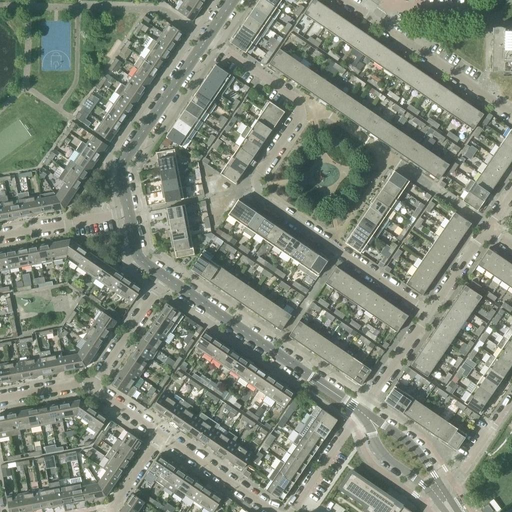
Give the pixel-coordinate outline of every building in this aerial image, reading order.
[(205,3),(200,0),(184,0),(184,2),(200,13),(202,9),(202,8),(201,8),(205,3)] [(257,3),(255,7),(270,17),(276,8),(264,0),(257,0),(256,2),(257,3)] [(281,0),(264,0),(276,8),(281,0)] [(313,21),(324,5),(315,0),(312,0),(303,14),(313,21)] [(200,13),(184,2),(177,11),(192,21),(195,16),(196,17),(198,16),(200,13)] [(334,12),(324,5),(313,21),(323,27),(334,12)] [(270,17),(255,7),(253,10),(251,9),(247,14),(264,26),(270,17)] [(344,19),(334,12),(323,27),(333,34),(344,19)] [(243,25),(258,35),(262,38),(268,29),(264,26),(247,14),(243,20),(245,21),(243,25)] [(354,26),(344,19),(333,34),(343,41),(354,26)] [(162,33),(179,44),(181,40),(181,39),(180,39),(184,34),(169,23),(162,33)] [(258,35),(243,25),(240,28),(239,27),(235,32),(252,44),(258,35)] [(364,33),(354,26),(343,41),(353,48),(364,33)] [(511,27),(493,27),(492,72),(511,72),(511,27)] [(252,44),(235,32),(231,38),(233,39),(230,43),(246,53),(252,44)] [(162,33),(156,42),(171,52),(174,47),(175,48),(176,48),(179,44),(162,33)] [(364,33),(353,48),(363,55),(374,40),(364,33)] [(171,52),(156,42),(153,40),(147,48),(150,51),(167,62),(169,58),(169,57),(168,56),(171,52)] [(374,40),(363,55),(373,62),(384,46),(374,40)] [(393,53),(384,46),(373,62),(383,68),(393,53)] [(279,71),(289,56),(279,49),(269,64),(279,71)] [(167,62),(150,51),(144,60),(159,70),(162,65),(163,66),(164,65),(167,62)] [(393,53),(383,68),(393,75),(403,60),(393,53)] [(289,56),(279,71),(289,78),(299,63),(289,56)] [(159,70),(144,60),(140,57),(134,66),(138,69),(154,80),(157,76),(157,75),(156,74),(159,70)] [(353,60),(350,64),(347,68),(352,71),(355,67),(357,63),(353,60)] [(413,67),(403,60),(393,75),(403,82),(413,67)] [(309,69),(299,63),(289,78),(299,85),(309,69)] [(207,73),(224,84),(228,87),(235,78),(215,65),(213,68),(211,67),(207,73)] [(423,74),(413,67),(403,82),(413,89),(423,74)] [(138,69),(132,78),(147,88),(150,83),(151,84),(152,83),(154,80),(138,69)] [(319,76),(309,69),(299,85),(309,91),(319,76)] [(224,84),(207,73),(204,78),(205,79),(203,83),(218,93),(224,84)] [(423,74),(413,89),(423,96),(433,80),(423,74)] [(100,81),(103,84),(107,86),(110,80),(107,78),(107,79),(103,76),(100,81)] [(319,76),(309,91),(319,98),(329,83),(319,76)] [(147,88),(132,78),(126,87),(142,98),(144,94),(144,93),(144,92),(147,88)] [(433,80),(423,96),(433,102),(443,87),(433,80)] [(218,93),(203,83),(201,86),(199,85),(195,91),(212,102),(218,93)] [(339,90),(329,83),(319,98),(329,105),(339,90)] [(142,98),(126,87),(120,96),(135,106),(138,101),(138,102),(140,101),(142,98)] [(443,87),(433,102),(443,109),(453,94),(443,87)] [(339,90),(329,105),(339,112),(349,97),(339,90)] [(193,97),(191,101),(206,111),(210,114),(216,105),(212,102),(195,91),(191,96),(193,97)] [(463,101),(453,94),(443,109),(453,116),(463,101)] [(135,106),(120,96),(114,104),(130,116),(132,112),(132,111),(131,110),(135,106)] [(359,104),(349,97),(339,112),(349,119),(359,104)] [(206,111),(191,101),(188,104),(187,103),(183,109),(200,120),(206,111)] [(473,108),(463,101),(453,116),(463,123),(473,108)] [(269,102),(263,111),(280,122),(284,117),(282,116),(285,112),(269,102)] [(114,104),(108,113),(122,124),(125,119),(126,119),(127,119),(130,116),(114,104)] [(369,110),(359,104),(349,119),(359,126),(369,110)] [(473,108),(463,123),(473,130),(483,114),(473,108)] [(181,115),(179,119),(194,129),(200,120),(183,109),(179,114),(181,115)] [(369,132),(379,117),(369,110),(359,126),(369,132)] [(263,111),(257,120),(272,130),(275,127),(276,128),(280,122),(263,111)] [(122,124),(108,113),(101,122),(118,133),(120,130),(120,129),(119,128),(122,124)] [(383,132),(389,124),(379,117),(369,132),(379,139),(383,132)] [(175,121),(171,126),(188,138),(194,129),(179,119),(176,122),(175,121)] [(272,130),(257,120),(251,129),(268,140),(272,135),(270,134),(272,130)] [(118,133),(101,122),(95,132),(110,142),(113,137),(114,137),(115,137),(118,133)] [(399,131),(389,124),(383,132),(379,139),(389,146),(398,132),(399,131)] [(188,138),(171,126),(167,132),(169,133),(166,137),(181,147),(188,138)] [(251,129),(245,138),(260,148),(262,145),(264,146),(268,140),(251,129)] [(409,138),(399,131),(398,132),(389,146),(399,153),(409,138)] [(92,135),(86,145),(101,155),(104,150),(105,151),(106,150),(109,146),(92,135)] [(161,144),(167,148),(172,141),(165,137),(161,144)] [(430,137),(426,144),(431,147),(435,141),(430,137)] [(245,138),(239,147),(256,158),(259,153),(258,152),(260,148),(245,138)] [(419,144),(409,138),(399,153),(409,160),(419,144)] [(511,142),(505,138),(499,147),(511,155),(511,142)] [(101,155),(86,145),(82,142),(76,151),(80,154),(96,165),(99,161),(99,160),(98,159),(101,155)] [(419,144),(409,160),(419,166),(429,151),(419,144)] [(460,149),(455,145),(451,150),(457,154),(460,149)] [(256,158),(239,147),(233,156),(248,166),(250,162),(252,164),(256,158)] [(511,160),(511,155),(499,147),(493,156),(508,166),(511,160)] [(158,171),(178,167),(174,149),(156,153),(158,164),(156,164),(158,171)] [(439,158),(429,151),(419,166),(428,173),(439,158)] [(96,165),(80,154),(74,163),(89,173),(92,168),(93,169),(94,168),(96,165)] [(248,166),(233,156),(227,164),(243,176),(247,171),(245,169),(248,166)] [(493,156),(487,165),(502,175),(508,166),(493,156)] [(439,158),(428,173),(439,180),(449,165),(439,158)] [(74,163),(68,171),(84,183),(87,179),(86,178),(86,177),(89,173),(74,163)] [(243,176),(227,164),(220,174),(235,184),(238,180),(240,181),(243,176)] [(487,165),(481,174),(496,184),(502,175),(487,165)] [(178,167),(158,171),(159,177),(161,177),(162,181),(180,177),(178,167)] [(84,183),(68,171),(65,169),(58,179),(65,183),(77,191),(80,186),(82,186),(84,183)] [(390,174),(386,179),(403,191),(409,181),(394,171),(392,175),(390,174)] [(496,184),(481,174),(475,183),(490,193),(496,184)] [(184,177),(180,177),(162,181),(162,185),(160,185),(162,192),(186,187),(184,177)] [(403,191),(386,179),(382,185),(384,186),(382,189),(397,200),(403,191)] [(77,191),(65,183),(56,196),(64,209),(77,191)] [(475,183),(468,192),(485,203),(489,198),(487,197),(490,193),(475,183)] [(188,198),(186,187),(162,192),(163,198),(165,198),(166,202),(188,198)] [(378,191),(374,197),(395,211),(401,202),(397,200),(382,189),(379,193),(378,191)] [(33,216),(29,197),(28,192),(17,194),(18,199),(22,217),(27,216),(29,217),(33,216)] [(54,192),(39,195),(43,213),(64,209),(56,196),(54,192)] [(485,203),(468,192),(462,201),(477,211),(480,207),(482,209),(485,203)] [(39,195),(29,197),(33,216),(37,216),(38,214),(43,213),(39,195)] [(11,220),(8,201),(7,196),(0,197),(0,218),(0,221),(6,220),(7,221),(11,220)] [(395,211),(374,197),(370,202),(372,203),(370,207),(389,220),(395,211)] [(18,199),(8,201),(11,220),(16,219),(17,218),(16,218),(22,217),(18,199)] [(237,221),(249,204),(243,201),(242,202),(238,200),(228,215),(237,221)] [(249,204),(237,221),(246,227),(256,212),(253,210),(254,208),(249,204)] [(167,220),(187,216),(185,205),(167,208),(168,213),(166,213),(167,220)] [(389,220),(370,207),(367,210),(366,209),(362,215),(383,229),(389,220)] [(260,215),(256,212),(246,227),(255,233),(266,217),(261,213),(260,215)] [(449,221),(466,232),(471,224),(455,212),(449,221)] [(360,221),(357,225),(372,235),(377,238),(383,229),(362,215),(358,220),(360,221)] [(187,216),(167,220),(168,226),(170,226),(171,230),(189,227),(187,216)] [(272,220),(266,217),(255,233),(264,240),(274,224),(271,222),(272,220)] [(404,227),(408,229),(409,228),(413,223),(409,220),(404,227)] [(449,221),(444,229),(460,240),(466,232),(449,221)] [(278,227),(274,224),(264,240),(273,246),(284,229),(279,225),(278,227)] [(372,235),(357,225),(355,228),(353,227),(350,233),(366,244),(372,235)] [(189,227),(171,230),(172,234),(170,235),(171,241),(191,237),(189,227)] [(408,229),(404,227),(399,234),(403,236),(408,229)] [(290,233),(284,229),(273,246),(282,252),(292,237),(289,234),(290,233)] [(460,240),(444,229),(438,237),(455,248),(460,240)] [(366,244),(350,233),(346,238),(348,239),(345,243),(360,253),(366,244)] [(191,237),(171,241),(172,248),(174,247),(176,258),(194,255),(191,237)] [(296,239),(292,237),(282,252),(291,258),(302,241),(297,237),(296,239)] [(438,237),(433,244),(449,256),(455,248),(438,237)] [(66,259),(70,240),(49,244),(52,261),(66,259)] [(70,240),(66,259),(78,267),(88,252),(70,240)] [(308,245),(302,241),(291,258),(300,264),(310,249),(307,246),(308,245)] [(42,243),(38,244),(41,263),(52,261),(49,244),(44,245),(43,244),(42,243)] [(41,263),(38,244),(34,245),(33,246),(33,247),(28,248),(31,265),(41,263)] [(433,244),(427,252),(444,264),(449,256),(433,244)] [(31,265),(28,248),(22,249),(22,248),(21,247),(17,248),(20,267),(31,265)] [(12,251),(6,252),(10,269),(20,267),(17,248),(12,249),(12,250),(12,251)] [(485,271),(497,254),(488,248),(477,265),(485,271)] [(310,249),(300,264),(309,270),(320,253),(315,249),(313,251),(310,249)] [(199,277),(211,260),(213,256),(204,250),(191,269),(195,272),(194,273),(199,277)] [(0,251),(0,271),(10,269),(6,252),(1,253),(1,252),(0,251)] [(93,255),(88,252),(78,267),(87,273),(98,257),(95,254),(93,254),(93,255)] [(427,252),(422,260),(439,272),(444,264),(427,252)] [(320,253),(309,270),(318,276),(328,261),(324,259),(326,257),(320,253)] [(497,254),(485,271),(493,276),(505,260),(497,254)] [(102,259),(98,257),(87,273),(96,279),(106,264),(102,261),(102,260),(102,259)] [(211,260),(199,277),(204,281),(206,279),(209,282),(220,266),(211,260)] [(439,272),(422,260),(417,268),(433,280),(439,272)] [(511,264),(505,260),(493,276),(501,281),(511,265),(511,264)] [(111,267),(106,264),(96,279),(105,285),(116,269),(112,266),(111,267)] [(511,265),(501,281),(509,287),(511,282),(511,265)] [(228,272),(220,266),(209,282),(218,288),(228,272)] [(333,289),(345,272),(336,267),(325,283),(333,289)] [(417,268),(411,276),(428,287),(433,280),(417,268)] [(116,269),(105,285),(114,291),(124,276),(119,273),(120,273),(120,271),(116,269)] [(228,272),(218,288),(227,294),(237,279),(228,272)] [(345,272),(333,289),(341,294),(352,278),(345,272)] [(128,279),(124,276),(114,291),(123,297),(134,281),(130,278),(129,279),(128,279)] [(428,287),(411,276),(406,284),(422,296),(428,287)] [(360,283),(352,278),(341,294),(349,300),(360,283)] [(246,285),(237,279),(227,294),(236,300),(246,285)] [(137,283),(134,281),(123,297),(132,304),(142,289),(137,285),(138,285),(137,283)] [(368,289),(360,283),(349,300),(357,305),(368,289)] [(308,290),(299,284),(297,288),(306,294),(308,290)] [(255,291),(246,285),(236,300),(245,306),(255,291)] [(460,294),(476,305),(482,297),(465,285),(460,294)] [(376,294),(368,289),(357,305),(365,311),(376,294)] [(255,291),(245,306),(254,312),(264,297),(255,291)] [(384,299),(376,294),(365,311),(373,316),(384,299)] [(460,294),(454,302),(471,313),(476,305),(460,294)] [(264,297),(254,312),(263,318),(273,303),(264,297)] [(392,305),(384,299),(373,316),(381,321),(392,305)] [(471,313),(454,302),(449,310),(465,321),(471,313)] [(164,309),(161,313),(176,323),(182,314),(166,303),(163,307),(163,308),(164,309)] [(282,309),(273,303),(263,318),(272,324),(282,309)] [(392,305),(381,321),(389,327),(400,310),(392,305)] [(291,315),(282,309),(272,324),(281,331),(291,315)] [(400,310),(389,327),(397,332),(408,316),(400,310)] [(465,321),(449,310),(443,318),(460,329),(465,321)] [(102,312),(95,321),(110,331),(113,327),(114,327),(115,327),(118,323),(102,312)] [(176,323),(161,313),(158,318),(157,317),(156,318),(153,321),(169,332),(176,323)] [(460,329),(443,318),(438,326),(455,337),(460,329)] [(110,331),(95,321),(89,330),(106,341),(108,337),(108,336),(107,336),(110,331)] [(152,327),(149,331),(163,341),(169,332),(153,321),(151,325),(151,326),(152,327)] [(298,342),(309,327),(299,321),(289,336),(298,342)] [(455,337),(438,326),(433,334),(449,345),(455,337)] [(318,333),(309,327),(298,342),(307,348),(318,333)] [(511,330),(509,328),(503,337),(507,340),(511,343),(511,330)] [(106,341),(89,330),(83,339),(86,342),(98,349),(101,344),(102,345),(103,345),(106,341)] [(163,341),(149,331),(145,336),(145,335),(143,335),(141,339),(157,350),(163,341)] [(204,353),(215,336),(211,334),(210,334),(210,335),(204,331),(194,346),(204,353)] [(183,341),(187,344),(188,343),(191,338),(193,335),(189,332),(183,341)] [(318,333),(307,348),(316,355),(326,339),(318,333)] [(449,345),(433,334),(427,341),(444,353),(449,345)] [(219,339),(215,336),(204,353),(213,359),(223,344),(218,341),(219,340),(219,339)] [(507,340),(503,337),(497,346),(501,349),(511,356),(511,343),(507,340)] [(157,350),(141,339),(139,343),(139,344),(136,349),(151,359),(157,350)] [(335,345),(326,339),(316,355),(325,361),(335,345)] [(427,341),(422,349),(438,361),(444,353),(427,341)] [(86,342),(78,354),(86,367),(98,349),(86,342)] [(464,343),(458,351),(465,356),(468,352),(464,349),(467,345),(464,343)] [(227,347),(223,344),(213,359),(222,365),(233,349),(229,346),(228,346),(227,347)] [(335,345),(325,361),(334,367),(344,352),(335,345)] [(131,353),(129,357),(145,368),(151,359),(136,349),(133,353),(131,353)] [(236,351),(233,349),(222,365),(231,371),(241,356),(236,353),(237,352),(236,351)] [(438,361),(422,349),(416,357),(433,369),(438,361)] [(511,356),(501,349),(495,358),(510,368),(511,365),(511,356)] [(54,375),(51,355),(50,350),(39,352),(40,357),(43,375),(49,374),(49,375),(50,375),(54,375)] [(353,358),(344,352),(334,367),(343,373),(353,358)] [(62,353),(51,355),(54,375),(58,374),(59,373),(59,372),(64,371),(62,357),(62,353)] [(78,354),(62,357),(64,371),(86,367),(78,354)] [(510,368),(495,358),(490,355),(484,364),(489,367),(505,378),(509,373),(508,372),(510,368)] [(245,359),(241,356),(231,371),(240,377),(251,361),(247,358),(246,359),(245,359)] [(43,375),(40,357),(29,359),(33,379),(37,378),(38,377),(38,376),(43,375)] [(127,362),(124,367),(139,377),(145,368),(129,357),(126,360),(127,362)] [(168,357),(165,363),(171,367),(175,362),(168,357)] [(433,369),(416,357),(411,366),(427,377),(433,369)] [(362,364),(353,358),(343,373),(346,375),(345,377),(351,381),(362,364)] [(29,359),(19,361),(22,379),(27,378),(28,379),(29,379),(33,379),(29,359)] [(22,379),(19,361),(8,363),(12,383),(16,382),(17,381),(17,380),(22,379)] [(251,361),(240,377),(248,383),(259,368),(254,365),(254,363),(251,361)] [(12,383),(8,363),(0,364),(0,378),(1,383),(6,382),(6,383),(8,383),(12,383)] [(371,370),(362,364),(351,381),(356,384),(357,383),(361,385),(371,370)] [(119,371),(117,375),(137,389),(143,380),(139,377),(124,367),(121,371),(120,371),(119,371)] [(505,378),(489,367),(482,376),(498,386),(500,383),(502,384),(505,378)] [(263,371),(259,368),(248,383),(257,389),(268,373),(265,370),(264,371),(263,371)] [(416,373),(411,370),(408,374),(414,378),(414,377),(416,373)] [(268,373),(257,389),(266,395),(276,380),(272,377),(272,375),(268,373)] [(137,389),(117,375),(114,378),(114,380),(115,380),(112,385),(131,398),(137,389)] [(498,386),(482,376),(476,385),(493,396),(497,391),(495,390),(498,386)] [(281,384),(276,380),(266,395),(275,401),(286,385),(283,383),(281,383),(281,384)] [(397,382),(384,401),(388,404),(387,405),(392,409),(404,392),(407,388),(397,382)] [(290,388),(286,385),(275,401),(285,408),(295,393),(290,390),(290,389),(290,388)] [(493,396),(476,385),(470,394),(486,404),(488,400),(489,402),(493,396)] [(161,415),(172,399),(163,392),(153,407),(158,411),(157,411),(158,413),(161,415)] [(404,392),(392,409),(398,413),(399,411),(402,414),(413,398),(404,392)] [(232,395),(228,401),(233,405),(236,402),(238,398),(233,394),(232,395)] [(486,404),(470,394),(464,403),(481,414),(485,409),(483,407),(486,404)] [(172,399),(161,415),(165,418),(166,417),(167,417),(171,420),(184,401),(175,395),(172,399)] [(292,402),(297,406),(300,401),(295,398),(292,402)] [(422,404),(413,398),(402,414),(411,420),(422,404)] [(77,415),(80,400),(59,404),(62,418),(77,415)] [(98,412),(80,400),(77,415),(90,423),(98,412)] [(184,401),(171,420),(176,423),(175,423),(175,425),(179,427),(190,411),(193,407),(184,401)] [(52,403),(48,404),(52,424),(63,422),(62,418),(59,404),(53,405),(53,404),(52,403)] [(52,424),(48,404),(44,405),(43,406),(43,407),(38,408),(41,426),(52,424)] [(431,410),(422,404),(411,420),(420,426),(431,410)] [(311,416),(315,419),(331,429),(337,420),(317,406),(311,416)] [(31,407),(27,408),(30,428),(41,426),(38,408),(32,409),(32,408),(31,407)] [(260,407),(255,413),(260,416),(264,410),(260,407)] [(30,428),(27,408),(22,409),(22,410),(22,411),(16,412),(19,430),(30,428)] [(431,410),(420,426),(429,432),(440,417),(431,410)] [(10,411),(5,412),(10,437),(20,435),(19,430),(16,412),(11,413),(11,412),(10,411)] [(199,417),(190,411),(179,427),(183,430),(184,430),(184,429),(189,432),(199,417)] [(0,438),(10,437),(5,412),(1,413),(0,414),(0,415),(0,438)] [(98,412),(90,423),(87,427),(97,433),(108,417),(104,414),(103,415),(98,412)] [(202,413),(199,417),(189,432),(193,435),(193,436),(193,437),(197,440),(211,419),(202,413)] [(304,424),(309,427),(325,438),(331,429),(315,419),(311,416),(310,415),(304,424)] [(280,419),(285,423),(290,426),(292,422),(288,419),(283,416),(280,419)] [(440,417),(429,432),(438,438),(448,423),(440,417)] [(220,425),(211,419),(197,440),(200,442),(202,442),(202,441),(207,444),(217,429),(220,425)] [(457,429),(448,423),(438,438),(442,440),(440,442),(446,446),(457,429)] [(460,425),(457,429),(446,446),(451,449),(452,448),(456,450),(467,435),(470,431),(460,425)] [(325,438),(309,427),(303,436),(319,447),(325,438)] [(217,429),(207,444),(211,447),(211,448),(211,449),(215,452),(226,435),(217,429)] [(229,431),(226,435),(215,452),(218,454),(220,454),(220,453),(225,456),(235,441),(238,437),(229,431)] [(128,432),(122,442),(138,453),(140,449),(140,448),(139,447),(143,442),(128,432)] [(276,437),(271,434),(267,438),(272,442),(276,437)] [(319,447),(303,436),(299,434),(293,442),(297,445),(313,456),(319,447)] [(118,439),(111,448),(130,461),(134,456),(134,457),(136,456),(138,453),(122,442),(118,439)] [(244,448),(235,441),(225,456),(229,459),(229,460),(229,462),(232,464),(244,448)] [(313,456),(297,445),(291,454),(307,465),(313,456)] [(130,461),(111,448),(105,457),(110,459),(126,471),(128,467),(128,466),(127,465),(130,461)] [(253,454),(244,448),(232,464),(236,466),(237,466),(238,465),(243,469),(253,454)] [(263,455),(258,451),(255,456),(260,460),(263,455)] [(156,481),(158,477),(169,462),(164,459),(164,458),(164,457),(160,454),(146,474),(156,481)] [(291,454),(285,463),(300,474),(307,465),(291,454)] [(126,471),(110,459),(103,469),(107,471),(118,479),(121,474),(122,474),(123,474),(126,471)] [(281,460),(274,469),(294,483),(300,474),(285,463),(281,460)] [(169,462),(158,477),(167,483),(178,466),(175,464),(174,464),(173,465),(169,462)] [(178,466),(167,483),(164,487),(173,493),(186,474),(182,471),(182,470),(182,469),(178,466)] [(8,468),(1,470),(2,476),(9,475),(8,468)] [(294,483),(274,469),(268,478),(272,481),(288,492),(294,483)] [(107,471),(98,484),(106,496),(118,479),(107,471)] [(351,471),(339,489),(365,507),(363,510),(366,511),(411,511),(402,505),(401,507),(396,503),(396,502),(351,471)] [(191,477),(186,474),(173,493),(182,499),(185,495),(196,479),(193,476),(191,476),(191,477)] [(85,500),(83,486),(81,478),(70,480),(70,485),(74,504),(78,503),(79,502),(79,501),(85,500)] [(200,481),(196,479),(185,495),(194,501),(204,486),(200,483),(200,482),(200,481)] [(288,492),(272,481),(266,490),(282,501),(288,492)] [(63,504),(60,487),(59,482),(48,484),(49,489),(53,508),(57,507),(58,506),(58,505),(63,504)] [(98,484),(83,486),(85,500),(106,496),(98,484)] [(70,485),(60,487),(63,504),(69,503),(69,504),(70,505),(74,504),(70,485)] [(209,489),(204,486),(194,501),(203,507),(214,491),(211,488),(209,489)] [(49,489),(39,491),(42,508),(47,507),(48,508),(49,509),(53,508),(49,489)] [(42,508),(39,491),(28,493),(31,511),(32,511),(36,511),(37,510),(37,509),(42,508)] [(218,493),(214,491),(203,507),(209,511),(213,511),(222,499),(217,495),(218,495),(218,493)] [(31,511),(28,493),(17,495),(20,511),(22,511),(26,511),(31,511)] [(133,494),(120,511),(137,511),(144,502),(133,494)] [(20,511),(17,495),(6,497),(9,511),(20,511)]
